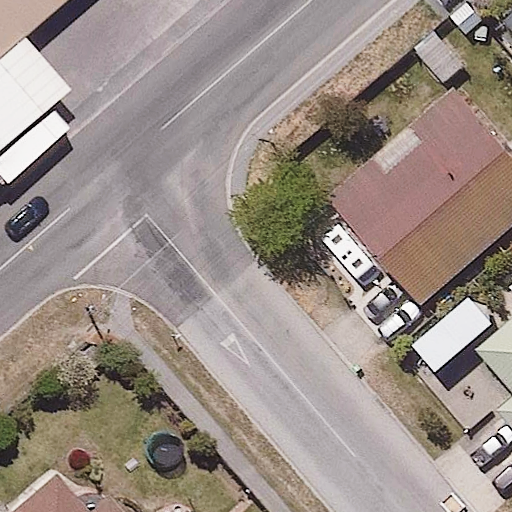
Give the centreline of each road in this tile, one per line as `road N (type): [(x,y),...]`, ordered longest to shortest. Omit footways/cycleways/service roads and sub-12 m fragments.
road 1 (residential): [(111,175),(403,511)]
road 2 (residential): [(111,175),(309,0)]
road 3 (residential): [(0,271),(111,175)]
